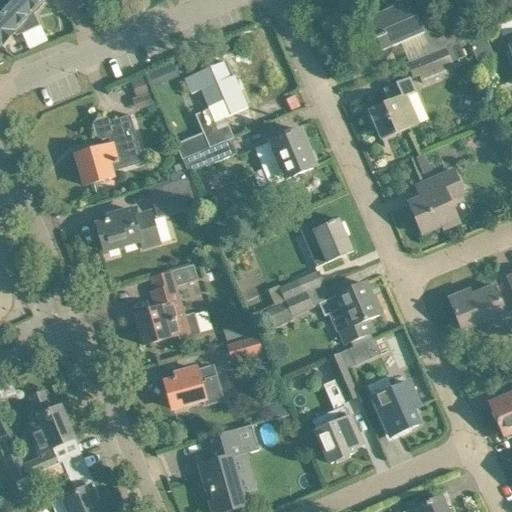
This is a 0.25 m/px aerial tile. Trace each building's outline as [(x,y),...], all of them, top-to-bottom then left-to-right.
[(0,0),(0,47),(14,32),(17,35),(22,33),(23,35),(41,27),(40,26),(39,26),(33,13),(45,0),(0,0)] [(382,53),(401,45),(425,34),(432,52),(459,43),(467,39),(457,19),(441,26),(439,23),(437,20),(434,18),(431,16),(427,14),(423,14),(419,14),(416,16),(409,0),(402,0),(393,4),(395,8),(368,19),(382,53)] [(511,21),(499,27),(504,39),(505,41),(510,53),(506,55),(511,69),(511,21)] [(258,66),(251,69),(262,98),(296,84),(276,32),(249,43),(258,66)] [(413,79),(419,76),(422,85),(455,72),(452,63),(465,57),(459,43),(432,52),(406,64),(413,79)] [(178,78),(172,63),(146,73),(151,88),(178,78)] [(185,79),(192,95),(201,91),(210,110),(196,116),(202,129),(248,109),(234,77),(230,78),(223,63),(185,79)] [(133,83),(138,97),(149,93),(144,79),(133,83)] [(382,141),(400,132),(418,125),(406,97),(415,94),(409,80),(385,90),(390,103),(369,112),(382,141)] [(85,186),(105,181),(113,178),(109,166),(119,163),(118,161),(123,159),(124,160),(137,156),(132,136),(126,117),(113,120),(107,117),(96,120),(92,126),(96,138),(102,141),(109,139),(111,146),(77,156),(85,186)] [(256,150),(262,165),(271,186),(297,175),(316,167),(300,131),(282,139),(256,150)] [(204,134),(175,147),(181,161),(210,149),(204,134)] [(210,149),(181,161),(188,177),(206,169),(206,168),(237,154),(231,140),(210,149)] [(428,183),(433,195),(410,205),(423,235),(456,220),(448,200),(463,193),(454,172),(428,183)] [(195,204),(187,180),(151,192),(154,204),(177,197),(181,208),(195,204)] [(104,252),(123,246),(140,242),(142,249),(160,244),(153,221),(145,223),(143,216),(135,218),(132,210),(126,212),(107,218),(108,221),(105,222),(105,224),(97,226),(104,252)] [(300,231),(310,253),(316,269),(353,253),(340,222),(315,232),(312,226),(300,231)] [(209,248),(213,259),(222,257),(218,245),(209,248)] [(175,272),(180,286),(197,281),(193,267),(175,272)] [(193,314),(183,317),(175,288),(178,287),(173,272),(151,279),(155,292),(153,293),(157,309),(136,315),(145,346),(178,336),(179,340),(199,334),(193,314)] [(281,289),(287,301),(307,293),(324,286),(319,273),(281,289)] [(337,333),(343,348),(374,334),(368,321),(379,316),(365,285),(337,297),(337,298),(319,306),(325,318),(343,310),(351,327),(337,333)] [(462,331),(480,323),(505,314),(502,306),(495,287),(472,296),(470,291),(449,300),(462,331)] [(307,293),(287,301),(270,309),(278,325),(314,309),(307,293)] [(227,346),(232,362),(262,353),(258,338),(227,346)] [(360,396),(341,353),(328,359),(347,402),(360,396)] [(172,410),(205,401),(206,406),(223,401),(213,368),(198,373),(197,370),(175,376),(176,379),(173,380),(174,381),(165,384),(172,410)] [(387,378),(368,386),(384,422),(382,423),(384,427),(386,427),(391,438),(418,426),(412,412),(420,408),(409,384),(393,391),(387,378)] [(42,458),(22,466),(28,479),(37,475),(37,474),(58,465),(52,450),(75,440),(62,407),(52,411),(44,392),(29,399),(37,417),(41,428),(29,433),(39,456),(41,455),(42,458)] [(507,405),(494,411),(505,436),(511,432),(511,396),(505,400),(507,405)] [(333,414),(313,422),(323,446),(331,464),(355,454),(353,450),(363,446),(354,428),(355,428),(350,418),(346,408),(333,414)] [(207,464),(200,466),(208,491),(213,490),(216,500),(210,502),(213,511),(229,511),(245,508),(231,458),(258,451),(251,426),(201,440),(207,464)] [(17,454),(5,459),(15,485),(17,484),(28,479),(22,466),(17,454)] [(37,474),(37,475),(42,486),(68,474),(63,463),(58,465),(37,474)] [(51,504),(54,511),(100,511),(90,487),(63,499),(51,504)] [(447,511),(441,498),(410,511),(447,511)]
